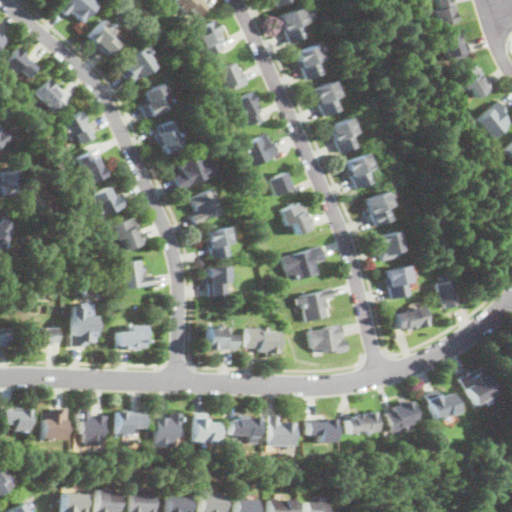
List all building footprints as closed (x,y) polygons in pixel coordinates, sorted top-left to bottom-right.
[(92,0),(96,3),(80,21),(70,11),(70,10),(69,9),(63,14),(57,8),(64,0),(92,0)] [(199,0),(203,4),(201,7),(194,14),(186,6),(180,11),(170,0),(199,0)] [(447,0),(448,4),(449,4),(454,19),(434,25),(430,10),(435,8),(432,0),(447,0)] [(162,6),(157,12),(153,9),(158,3),(162,6)] [(296,37),(285,42),(279,28),(280,27),(278,23),(275,15),(294,7),(300,21),(294,24),(299,35),(296,37)] [(112,29),(107,35),(116,43),(105,54),(97,46),(96,47),(90,42),(91,41),(85,35),(86,33),(87,33),(101,19),(112,29)] [(211,19),(215,26),(216,25),(219,29),(216,31),(221,39),(217,41),(221,47),(204,57),(200,49),(198,49),(194,42),(199,40),(193,30),(211,19)] [(457,39),(458,43),(463,41),(467,54),(452,59),(451,57),(448,58),(448,56),(444,57),(438,38),(456,32),(458,39),(457,39)] [(311,61),(316,72),(302,79),(297,67),(295,67),(292,61),(296,59),(292,52),(310,43),(317,58),(311,61)] [(134,78),(128,82),(120,72),(121,71),(119,68),(121,67),(117,61),(138,46),(152,65),(134,78)] [(32,66),(24,76),(15,69),(10,74),(0,65),(0,63),(13,47),(19,53),(18,54),(32,66)] [(233,68),(234,70),(236,69),(237,71),(239,71),(244,83),(232,88),(230,82),(220,87),(218,82),(217,83),(214,77),(215,76),(213,70),(230,62),(233,68)] [(472,65),(474,69),(477,68),(481,75),(480,76),(488,89),(474,97),(467,85),(461,88),(454,75),(472,65)] [(55,106),(50,111),(30,92),(41,80),(41,79),(42,77),(51,85),(50,86),(58,94),(54,97),(59,102),(55,106)] [(328,97),(333,109),(319,115),(314,103),(312,104),(309,97),(312,96),(309,88),(327,80),(334,94),(328,97)] [(159,109),(144,117),(138,107),(143,104),(142,101),(145,99),(141,92),(159,83),(163,91),(162,91),(169,104),(159,109)] [(251,100),(252,103),(256,110),(253,111),(256,118),(243,125),(230,99),(247,91),(251,100)] [(490,136),(487,138),(473,120),(487,109),(486,108),(496,101),(504,111),(502,112),(503,113),(501,114),(507,122),(490,136)] [(83,126),(88,135),(77,143),(70,133),(65,136),(57,123),(75,111),(80,119),(79,120),(83,126)] [(349,146),(336,152),(327,132),(328,132),(325,125),(344,117),(351,131),(344,134),(349,146)] [(165,118),(166,120),(167,120),(174,137),(176,136),(180,145),(162,153),(159,144),(157,145),(154,139),(152,135),(157,133),(154,125),(157,124),(157,123),(165,118)] [(267,141),(268,143),(269,142),(275,153),(247,166),(237,145),(263,133),(267,141)] [(511,160),(501,149),(511,138),(511,160)] [(85,152),(88,159),(92,156),(97,166),(98,165),(103,174),(86,183),(82,174),(83,174),(74,157),(85,152)] [(197,155),(200,161),(206,158),(213,173),(177,189),(172,178),(171,176),(180,172),(175,161),(196,152),(197,155)] [(361,170),(366,181),(352,187),(347,176),(345,176),(343,170),(345,168),(341,161),(361,152),(367,167),(361,170)] [(20,192),(0,195),(0,171),(17,168),(18,177),(17,177),(20,192)] [(281,171),(284,178),(288,187),(271,195),(265,179),(263,180),(261,176),(266,174),(268,177),(281,171)] [(109,194),(109,195),(117,191),(123,203),(97,217),(86,195),(104,186),(109,194)] [(208,187),(218,211),(199,219),(192,223),(191,222),(189,216),(196,213),(194,210),(193,210),(186,197),(208,187)] [(386,218),(372,225),(366,213),(367,211),(364,206),(361,199),(380,190),(387,204),(381,208),(386,218)] [(296,201),(298,206),(300,205),(304,214),(309,227),(294,234),(289,222),(283,224),(276,210),(296,201)] [(128,217),(130,222),(133,220),(136,228),(135,229),(141,243),(126,249),(120,237),(115,239),(108,225),(128,217)] [(7,227),(2,234),(8,239),(0,248),(0,218),(9,225),(7,227)] [(220,243),(223,254),(208,258),(205,247),(204,247),(203,244),(202,240),(205,239),(202,231),(223,226),(227,242),(220,243)] [(394,256),(379,260),(375,247),(378,246),(376,236),(393,231),(398,249),(393,251),(394,256)] [(312,262),(315,272),(293,279),(290,269),(283,271),(279,256),(316,245),(320,258),(312,261),(312,262)] [(136,260),(138,267),(140,266),(142,276),(149,274),(150,283),(119,289),(115,263),(136,260)] [(400,282),(403,294),(388,298),(385,285),(383,285),(382,278),(384,277),(382,269),(403,264),(407,280),(400,282)] [(220,282),(220,293),(220,294),(206,294),(205,283),(204,283),(204,278),(203,267),(226,266),(227,281),(220,282)] [(452,291),(455,303),(442,307),(440,303),(437,303),(432,283),(448,278),(452,291)] [(323,299),(325,307),(323,307),(324,315),(303,320),(299,303),(294,305),(292,297),(297,296),(296,295),(317,290),(317,289),(327,287),(329,296),(323,298),(323,299)] [(423,324),(409,327),(406,327),(403,328),(403,326),(395,328),(392,314),(410,309),(409,308),(419,305),(423,324)] [(87,307),(87,315),(93,315),(93,341),(85,341),(85,343),(81,343),(81,346),(68,346),(68,333),(69,333),(69,314),(75,314),(75,307),(87,307)] [(337,325),(338,335),(339,338),(336,338),(337,339),(342,338),(344,349),(320,353),(319,348),(311,350),(311,347),(309,347),(306,329),(308,329),(308,330),(322,327),(322,326),(336,323),(337,325)] [(142,324),(142,338),(142,345),(136,345),(136,347),(127,347),(127,348),(112,347),(113,343),(114,343),(114,331),(127,331),(127,324),(142,324)] [(34,326),(34,327),(53,327),(53,341),(46,341),(46,345),(43,345),(38,345),(38,344),(35,344),(35,345),(25,345),(25,326),(34,326)] [(231,340),(231,347),(229,347),(229,349),(220,348),(220,349),(204,348),(205,326),(220,327),(220,334),(232,334),(231,340)] [(263,326),(263,330),(275,331),(275,352),(269,352),(269,353),(263,353),(263,351),(256,351),(256,347),(241,346),(241,327),(255,327),(255,326),(263,326)] [(477,366),(492,392),(472,404),(463,388),(462,388),(456,378),(467,371),(469,375),(475,371),(473,368),(477,366)] [(433,389),(436,397),(447,392),(456,410),(447,414),(447,413),(434,419),(422,394),(433,389)] [(410,400),(414,417),(415,420),(403,424),(404,426),(388,431),(383,412),(392,410),(391,406),(398,404),(397,402),(402,400),(403,402),(410,400)] [(64,407),(62,438),(39,437),(39,412),(47,413),(47,409),(51,410),(51,407),(64,407)] [(26,409),(26,432),(11,431),(11,423),(0,423),(0,410),(17,410),(17,409),(26,409)] [(103,415),(102,427),(100,427),(100,444),(83,443),(83,442),(81,441),(81,433),(77,433),(78,420),(76,420),(76,409),(87,410),(87,414),(103,415)] [(140,426),(140,427),(129,427),(128,434),(113,433),(113,411),(122,412),(122,413),(141,414),(140,426)] [(374,430),(346,433),(344,418),(351,418),(351,415),(361,413),(361,412),(372,411),(374,430)] [(178,413),(177,423),(176,423),(175,437),(172,436),(172,444),(169,444),(169,447),(152,445),(153,430),(151,430),(152,416),(167,417),(168,412),(178,413)] [(215,433),(214,442),(190,441),(191,412),(203,412),(203,418),(204,418),(204,421),(215,421),(215,433)] [(255,417),(254,433),(254,442),(245,442),(245,434),(226,434),(226,420),(234,420),(234,414),(246,415),(246,416),(255,417)] [(275,422),(276,422),(288,422),(288,421),(292,422),(292,424),(291,424),(291,445),(265,444),(266,415),(275,415),(274,422),(275,422)] [(331,418),(332,441),(316,441),(316,434),(304,434),(304,421),(322,420),(322,418),(331,418)] [(0,468),(11,485),(0,492),(0,468)] [(110,485),(110,490),(117,490),(116,511),(111,511),(91,511),(93,488),(102,488),(103,485),(110,485)] [(140,490),(152,491),(151,511),(126,511),(127,490),(135,490),(135,489),(139,489),(139,490),(140,490)] [(77,490),(77,493),(82,493),(81,511),(74,511),(74,510),(72,510),(72,511),(58,511),(59,492),(64,492),(64,491),(67,491),(67,492),(71,492),(71,490),(77,490)] [(221,493),(219,511),(195,511),(196,492),(221,493)] [(186,497),(185,511),(162,511),(163,496),(186,497)] [(272,497),(272,499),(273,499),(281,500),(281,498),(290,498),(290,501),(289,511),(265,511),(266,500),(266,499),(269,499),(269,497),(272,497)] [(230,511),(232,498),(244,498),(254,499),(253,511),(230,511)] [(300,511),(301,501),(315,502),(324,502),(323,511),(300,511)] [(27,511),(3,511),(21,502),(27,511)]
